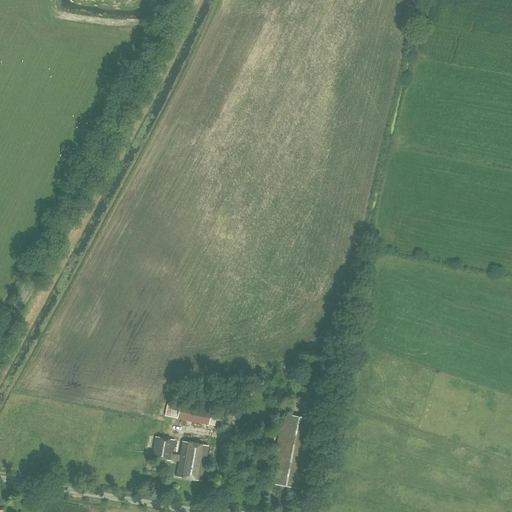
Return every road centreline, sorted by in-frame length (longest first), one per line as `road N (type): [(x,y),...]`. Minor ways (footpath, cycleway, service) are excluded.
road 1 (unclassified): [(0,337),(176,0)]
road 2 (unclassified): [(0,479),(198,511)]
